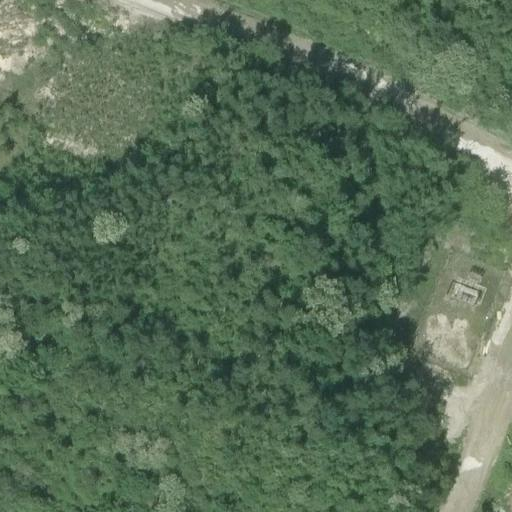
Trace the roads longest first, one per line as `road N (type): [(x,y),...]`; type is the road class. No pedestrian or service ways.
road 1 (unclassified): [(511,171),(349,71),(167,0)]
road 2 (unclassified): [(450,511),(511,375)]
